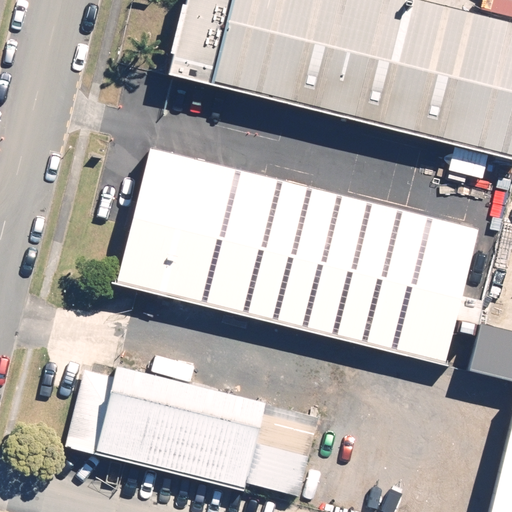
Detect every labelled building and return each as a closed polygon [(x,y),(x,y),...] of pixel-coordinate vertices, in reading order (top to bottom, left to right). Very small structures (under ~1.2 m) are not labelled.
[(189,0),(171,78),(511,159),(511,21),(423,0),(189,0)] [(477,228),(146,148),(113,284),(445,364),(477,228)] [(387,362),(344,351),(337,377),(380,388),(387,362)] [(317,413),(117,364),(95,454),(296,502),(317,413)] [(411,378),(406,395),(443,407),(448,390),(411,378)] [(413,445),(326,422),(316,461),(416,486),(424,454),(412,451),(413,445)]
